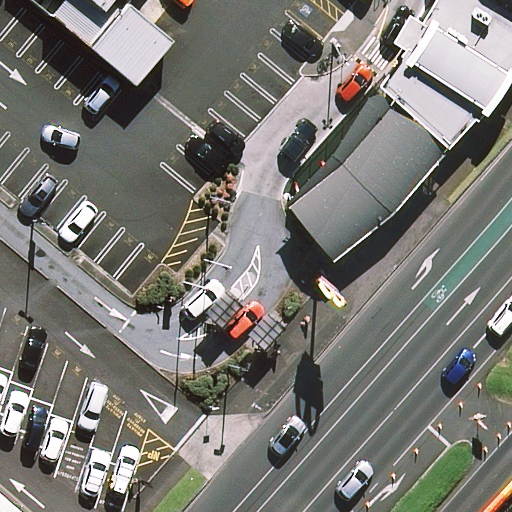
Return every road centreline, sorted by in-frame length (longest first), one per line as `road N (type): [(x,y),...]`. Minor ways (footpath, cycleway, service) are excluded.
road 1 (secondary): [(278,511),(412,351)]
road 2 (secondary): [(412,351),(511,238)]
road 3 (secondary): [(412,351),(511,443)]
